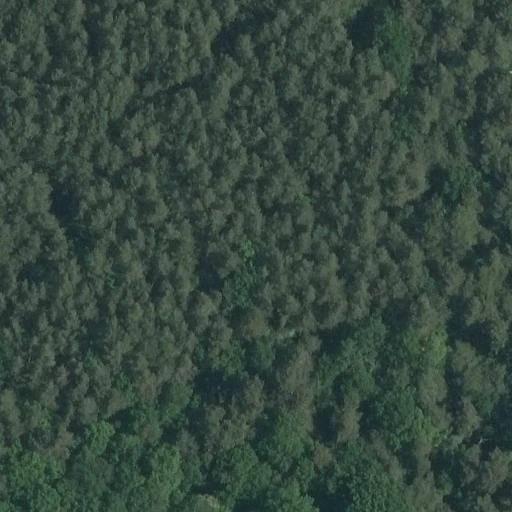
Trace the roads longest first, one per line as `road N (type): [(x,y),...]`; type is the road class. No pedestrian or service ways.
road 1 (track): [(370,357),(285,357),(235,368),(23,511)]
road 2 (track): [(511,363),(370,357)]
